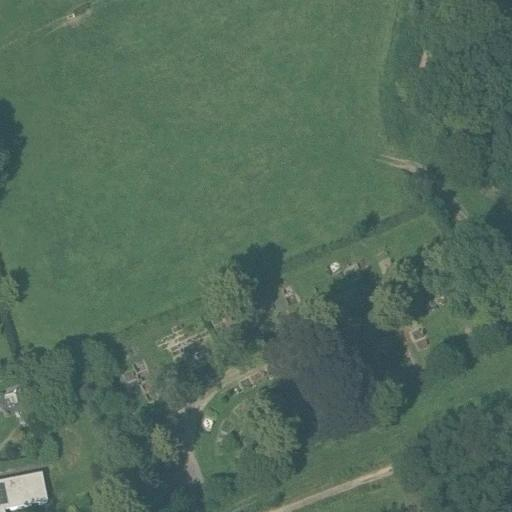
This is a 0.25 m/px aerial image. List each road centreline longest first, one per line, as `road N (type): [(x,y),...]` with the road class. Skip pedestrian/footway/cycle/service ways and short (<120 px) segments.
road 1 (track): [(148,511),(190,492),(187,425),(211,391),(434,292)]
road 2 (track): [(511,172),(417,93),(432,34),(468,0)]
road 3 (track): [(292,511),(511,438)]
